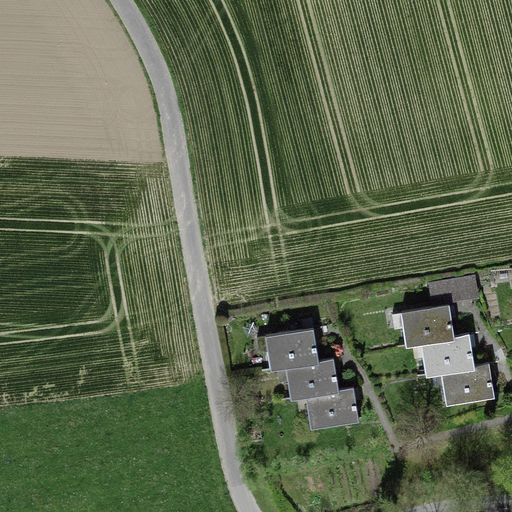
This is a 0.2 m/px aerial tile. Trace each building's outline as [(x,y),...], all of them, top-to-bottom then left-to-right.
[(474,277),(432,284),(434,298),(454,294),(454,298),(477,294),(474,277)] [(449,303),(402,311),(407,344),(422,342),(422,341),(454,335),(449,303)] [(313,327),(267,335),(272,368),(287,365),(286,364),(318,359),(318,358),(313,327)] [(469,332),(454,335),(422,341),(422,342),(427,373),(442,371),(442,370),(474,365),(474,364),(469,332)] [(333,356),(318,358),(318,359),(286,364),(287,365),(292,397),(307,394),(306,394),(339,388),(338,388),(333,356)] [(489,361),(474,364),(474,365),(442,370),(442,371),(447,402),(494,395),(489,361)] [(353,385),(338,388),(339,388),(306,394),(307,394),(312,426),(359,419),(353,385)]
